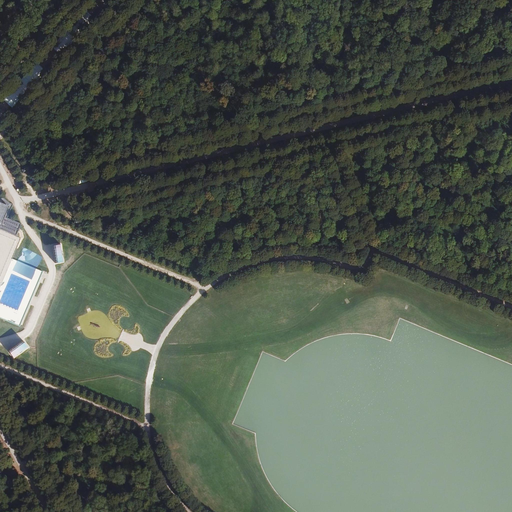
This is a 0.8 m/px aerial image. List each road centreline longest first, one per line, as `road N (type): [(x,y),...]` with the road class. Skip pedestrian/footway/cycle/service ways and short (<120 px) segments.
road 1 (track): [(511,306),(365,246),(356,269),(276,258),(211,283),(170,325),(147,389),(156,458),(192,511)]
road 2 (track): [(318,128),(31,199),(13,196)]
road 3 (track): [(204,288),(23,212),(0,166)]
road 4 (track): [(511,80),(318,128)]
road 5 (track): [(0,367),(148,428)]
road 6 (track): [(0,110),(107,0)]
road 7 (track): [(318,128),(365,246)]
